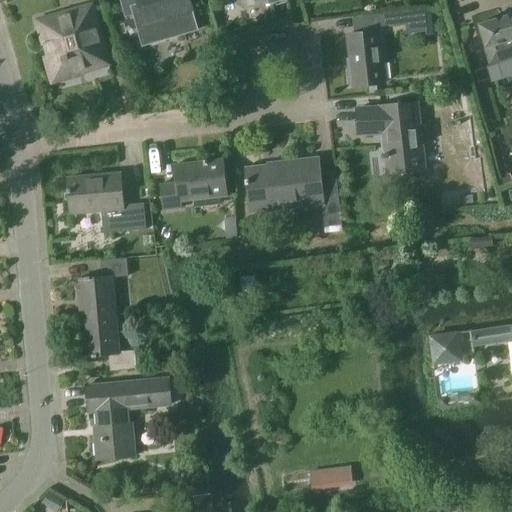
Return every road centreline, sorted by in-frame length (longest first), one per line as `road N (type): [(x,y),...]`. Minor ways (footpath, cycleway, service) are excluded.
road 1 (residential): [(0,509),(38,466),(43,435),(18,145)]
road 2 (residential): [(18,145),(265,116)]
road 3 (residential): [(265,116),(313,111),(304,34),(256,39)]
